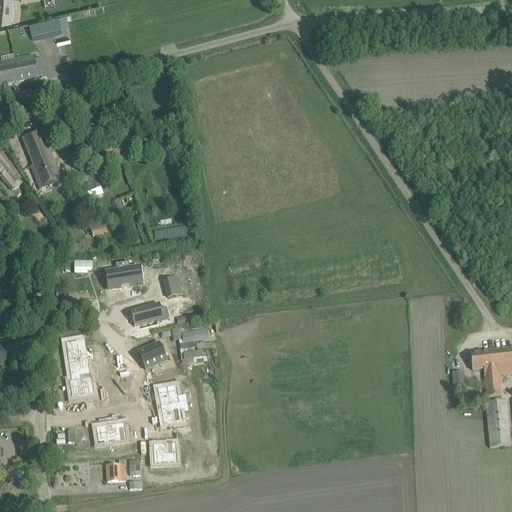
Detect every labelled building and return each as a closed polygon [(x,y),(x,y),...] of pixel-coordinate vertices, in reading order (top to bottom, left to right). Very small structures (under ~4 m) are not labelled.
[(0,0),(0,20),(4,21),(9,21),(9,19),(10,7),(15,8),(17,8),(17,0),(0,0)] [(66,33),(62,16),(29,24),(34,41),(40,40),(40,37),(54,34),(55,36),(66,33)] [(37,79),(46,77),(42,61),(34,62),(33,56),(0,63),(0,87),(38,79),(37,79)] [(57,108),(72,103),(70,97),(55,102),(57,108)] [(30,168),(39,191),(63,182),(41,132),(22,140),(32,167),(30,168)] [(155,160),(170,157),(167,140),(152,143),(155,160)] [(100,164),(133,156),(129,141),(96,148),(100,164)] [(25,181),(0,150),(0,177),(12,192),(25,181)] [(94,169),(71,178),(74,188),(88,183),(95,202),(105,197),(94,169)] [(93,238),(107,233),(104,222),(89,227),(93,238)] [(140,269),(106,274),(109,292),(121,290),(121,287),(131,286),(131,288),(142,287),(140,269)] [(177,279),(164,283),(168,300),(182,297),(177,279)] [(159,304),(130,312),(134,327),(163,320),(159,304)] [(194,323),(193,319),(191,320),(190,317),(176,319),(178,327),(192,324),(191,324),(194,323)] [(181,344),(208,343),(207,329),(181,330),(181,344)] [(85,341),(65,344),(68,364),(88,361),(93,360),(92,351),(86,352),(85,341)] [(124,341),(94,344),(101,396),(126,393),(124,380),(124,381),(120,352),(125,352),(124,341)] [(159,344),(138,353),(145,371),(167,362),(159,344)] [(511,349),(470,354),(472,371),(484,370),(487,398),(501,397),(500,390),(498,376),(511,374),(511,349)] [(88,361),(68,364),(71,383),(91,381),(88,361)] [(465,379),(452,381),(453,387),(465,386),(465,379)] [(71,383),(69,384),(71,400),(94,397),(91,380),(91,381),(71,383)] [(176,387),(157,390),(160,408),(179,405),(176,387)] [(484,405),(489,449),(510,448),(506,402),(484,405)] [(179,405),(160,408),(163,426),(182,423),(179,405)] [(98,446),(126,441),(123,425),(95,429),(98,446)] [(154,466),(177,465),(175,445),(165,446),(165,447),(152,448),(154,466)] [(129,462),(130,478),(140,477),(140,469),(149,468),(148,461),(129,462)] [(107,468),(108,484),(126,482),(124,462),(119,463),(119,467),(107,468)] [(142,491),(141,483),(129,484),(130,492),(142,491)]
